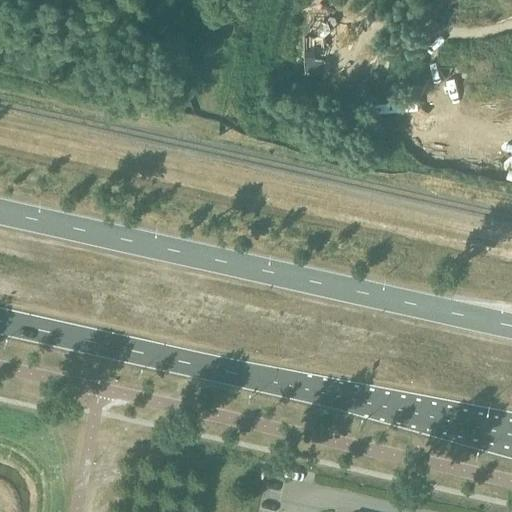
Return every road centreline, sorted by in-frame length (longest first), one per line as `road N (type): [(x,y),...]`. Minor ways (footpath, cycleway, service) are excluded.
road 1 (primary): [(0,321),(511,435)]
road 2 (primary): [(511,325),(0,211)]
road 3 (track): [(511,25),(473,34),(422,21),(355,36)]
